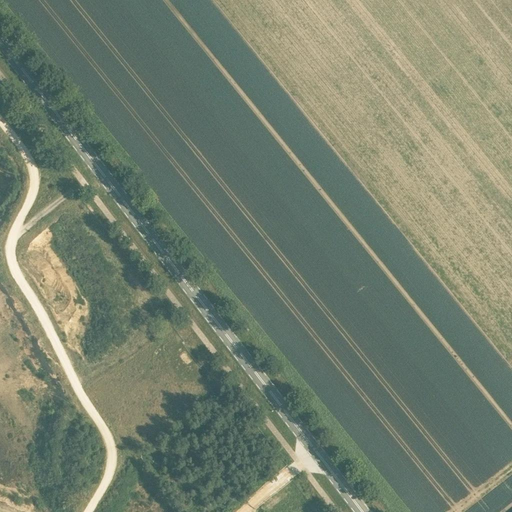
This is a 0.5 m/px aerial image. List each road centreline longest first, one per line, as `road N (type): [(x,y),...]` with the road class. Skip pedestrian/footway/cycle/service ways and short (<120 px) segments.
road 1 (secondary): [(360,511),(0,47)]
road 2 (track): [(0,121),(26,153),(33,182),(15,232),(16,263),(112,460),(88,511)]
